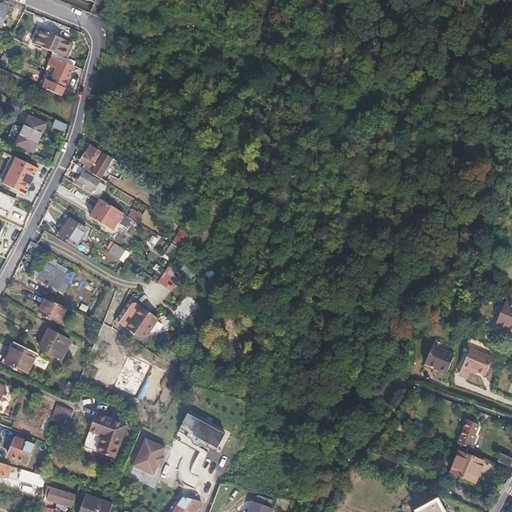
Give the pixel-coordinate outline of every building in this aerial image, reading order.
[(8,8),(0,4),(0,28),(0,29),(8,8)] [(31,42),(66,58),(72,43),(48,32),(47,33),(38,28),(31,42)] [(58,69),(54,75),(67,81),(75,65),(53,56),(48,65),(58,69)] [(61,95),(67,81),(54,75),(51,81),(46,79),(43,87),(61,95)] [(5,106),(18,113),(23,104),(10,97),(5,106)] [(35,138),(38,139),(45,124),(29,116),(16,144),(29,150),(35,138)] [(62,131),(65,123),(54,119),(51,127),(62,131)] [(94,171),(92,173),(101,178),(112,157),(92,145),(82,161),(90,165),(89,168),(94,171)] [(16,159),(11,157),(0,181),(0,183),(4,185),(16,159)] [(39,169),(16,159),(4,185),(27,195),(39,169)] [(94,191),(99,181),(85,174),(82,177),(80,176),(77,181),(94,191)] [(89,210),(94,199),(74,190),(69,201),(89,210)] [(0,191),(0,217),(8,221),(11,214),(20,218),(27,203),(0,191)] [(113,229),(124,212),(102,199),(91,216),(113,229)] [(72,220),(60,238),(75,247),(87,230),(72,220)] [(185,239),(188,234),(178,230),(176,236),(185,239)] [(115,244),(110,252),(125,262),(130,254),(115,244)] [(46,261),(38,278),(59,290),(67,272),(46,261)] [(166,265),(162,272),(161,271),(156,282),(172,291),(181,273),(166,265)] [(171,313),(183,324),(200,305),(187,294),(171,313)] [(48,297),(41,310),(61,321),(68,308),(48,297)] [(160,318),(134,301),(120,324),(146,340),(160,318)] [(511,304),(505,302),(495,325),(511,332),(511,334),(506,347),(511,349),(511,304)] [(40,346),(62,358),(71,341),(50,329),(40,346)] [(28,372),(37,353),(15,342),(6,361),(28,372)] [(439,368),(449,371),(457,352),(435,343),(427,360),(440,365),(439,368)] [(473,369),(487,375),(495,359),(471,349),(463,368),(472,372),(473,369)] [(56,435),(58,429),(66,407),(58,404),(48,432),(56,435)] [(72,410),(66,407),(58,429),(64,432),(72,410)] [(124,425),(95,412),(81,444),(111,457),(124,425)] [(468,448),(478,425),(467,420),(456,443),(468,448)] [(36,443),(17,436),(9,455),(28,462),(36,443)] [(153,477),(156,468),(160,459),(164,450),(145,442),(133,468),(153,477)] [(450,472),(474,482),(478,473),(475,471),(480,462),(458,453),(450,472)] [(222,462),(201,455),(196,469),(217,477),(222,462)] [(498,462),(509,467),(511,461),(511,460),(501,455),(498,462)] [(0,473),(9,476),(12,465),(0,461),(0,473)] [(47,475),(43,474),(23,468),(20,478),(45,484),(47,475)] [(49,499),(73,506),(77,494),(52,486),(49,499)] [(89,494),(83,511),(110,511),(113,502),(89,494)] [(195,511),(203,501),(186,497),(185,497),(174,511),(195,511)] [(271,511),(273,508),(252,501),(248,511),(271,511)] [(444,511),(437,501),(418,511),(444,511)]
